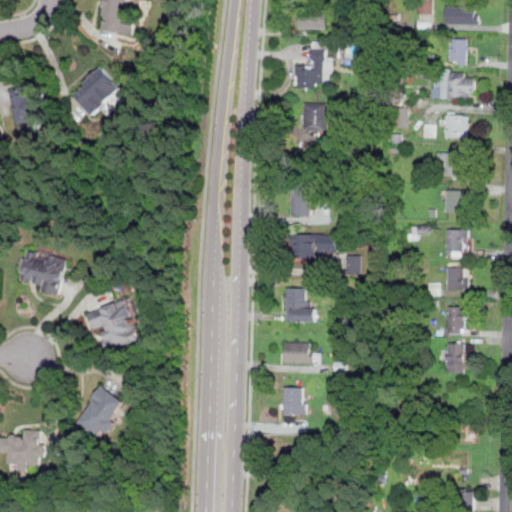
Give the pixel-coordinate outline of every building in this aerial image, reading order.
[(108,0),(104,28),(126,31),(127,24),(134,25),(136,17),(129,16),(132,0),(108,0)] [(420,0),(420,13),(435,13),(435,0),(420,0)] [(469,23),(469,0),(445,0),(445,23),(469,23)] [(309,28),(328,28),(328,9),(309,9),(309,28)] [(452,62),(470,63),(470,38),(452,38),(452,62)] [(335,86),(334,49),(328,49),(328,40),(314,40),(314,64),(299,64),(299,86),(335,86)] [(125,86),(103,64),(74,93),(96,115),(125,86)] [(467,70),(438,69),(437,90),(441,90),(441,97),(476,98),(477,78),(467,78),(467,70)] [(18,123),(50,118),(45,87),(31,90),(31,84),(12,88),(18,123)] [(305,130),(330,130),(330,101),(305,101),(305,130)] [(397,126),(411,126),(411,106),(397,106),(397,126)] [(448,136),(470,136),(470,112),(448,112),(448,136)] [(443,151),(443,174),(463,174),(463,151),(443,151)] [(448,212),(466,212),(466,188),(448,188),(448,212)] [(313,215),(313,189),(294,189),(294,215),(313,215)] [(449,256),(470,256),(470,227),(449,227),(449,256)] [(294,256),(340,256),(340,233),(294,233),(294,256)] [(20,281),(62,291),(70,257),(28,247),(20,281)] [(363,254),(352,254),(352,272),(363,272),(363,254)] [(470,289),(470,266),(450,266),(450,289),(470,289)] [(287,321),(318,321),(318,298),(308,298),(308,286),(287,286),(287,321)] [(90,310),(97,330),(104,328),(112,351),(143,340),(128,297),(90,310)] [(451,333),(468,333),(468,304),(451,304),(451,333)] [(287,362),(317,362),(317,341),(287,341),(287,362)] [(470,341),(449,341),(449,372),(470,372),(470,341)] [(80,422),(101,435),(105,428),(112,432),(131,401),(102,384),(80,422)] [(308,385),(285,385),(285,414),(308,414),(308,385)] [(47,461),(47,428),(23,427),(23,436),(1,436),(1,452),(11,452),(11,464),(19,464),(19,469),(35,470),(36,461),(47,461)] [(307,470),(307,446),(282,446),(282,470),(307,470)] [(464,489),(464,510),(478,510),(478,488),(464,489)]
